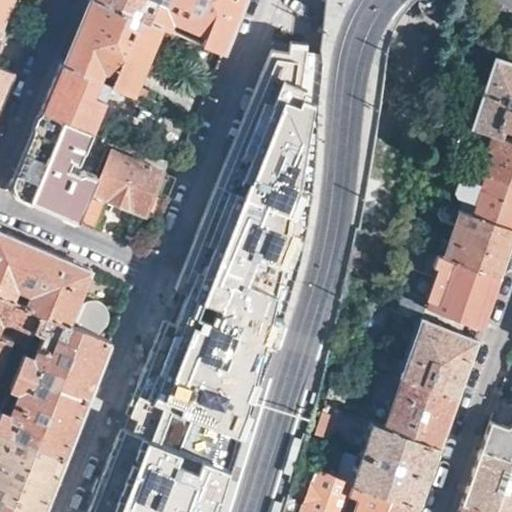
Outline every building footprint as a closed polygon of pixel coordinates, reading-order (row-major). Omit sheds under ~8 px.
[(0,0),(0,28),(1,29),(13,0),(0,0)] [(85,0),(74,28),(60,61),(100,78),(103,70),(114,75),(111,83),(131,91),(133,84),(146,56),(161,23),(147,17),(139,13),(136,23),(125,17),(129,9),(110,0),(85,0)] [(110,0),(129,9),(133,0),(143,4),(139,13),(147,17),(153,0),(110,0)] [(153,0),(147,17),(161,23),(223,53),(243,0),(153,0)] [(34,25),(12,15),(5,30),(28,39),(34,25)] [(270,47),(218,179),(291,200),(301,140),(307,105),(310,52),(303,50),(304,41),(288,40),(288,50),(270,47)] [(511,60),(494,54),(470,125),(480,129),(499,135),(502,128),(511,130),(511,60)] [(46,94),(41,108),(91,130),(111,83),(100,78),(60,61),(46,94)] [(0,105),(3,98),(14,71),(0,65),(0,105)] [(133,84),(131,91),(139,95),(143,88),(133,84)] [(22,194),(78,218),(84,204),(97,173),(85,167),(83,165),(77,169),(66,165),(70,157),(78,160),(91,130),(41,108),(33,127),(24,150),(12,177),(11,183),(11,185),(12,189),(13,191),(19,193),(22,194)] [(475,144),(492,150),(485,172),(511,181),(511,140),(499,135),(480,129),(475,144)] [(111,138),(106,149),(112,151),(96,190),(159,216),(174,176),(121,154),(125,144),(111,138)] [(511,181),(485,172),(481,183),(463,177),(456,180),(453,187),(456,195),(475,201),(471,211),(511,225),(511,181)] [(218,179),(120,427),(220,465),(268,314),(291,200),(218,179)] [(507,249),(511,234),(511,225),(471,211),(440,201),(435,214),(439,220),(451,223),(446,239),(431,234),(428,237),(424,248),(439,253),(499,274),(507,249)] [(84,204),(78,218),(83,220),(94,225),(100,211),(84,204)] [(0,296),(38,312),(98,335),(99,330),(101,330),(103,329),(105,328),(108,326),(110,324),(110,322),(112,319),(112,316),(111,312),(111,310),(110,307),(108,305),(106,303),(103,301),(101,299),(98,298),(94,298),(91,299),(89,300),(86,301),(84,304),(76,300),(90,268),(50,251),(0,230),(0,296)] [(489,302),(499,274),(439,253),(434,265),(439,266),(424,305),(480,326),(489,302)] [(38,312),(0,296),(0,322),(2,317),(31,329),(38,312)] [(424,305),(410,299),(404,315),(418,322),(421,315),(424,305)] [(99,369),(110,339),(98,335),(38,312),(31,329),(41,333),(31,355),(22,351),(14,370),(87,398),(99,369)] [(467,363),(476,336),(421,315),(418,322),(404,361),(400,373),(457,394),(467,363)] [(0,364),(10,340),(0,336),(0,364)] [(400,373),(404,361),(364,346),(359,357),(400,373)] [(0,429),(65,457),(75,431),(87,398),(14,370),(6,388),(15,392),(7,410),(0,406),(0,429)] [(448,420),(457,394),(400,373),(383,424),(439,445),(448,420)] [(428,475),(439,445),(383,424),(369,419),(348,479),(417,505),(428,475)] [(489,419),(479,448),(511,458),(511,419),(505,425),(489,419)] [(233,461),(240,465),(252,426),(244,425),(233,461)] [(203,511),(220,465),(120,427),(86,511),(203,511)] [(0,496),(35,511),(42,511),(53,488),(65,457),(0,429),(0,496)] [(294,437),(282,476),(286,476),(289,477),(301,441),(298,439),(294,437)] [(468,481),(461,500),(494,511),(511,511),(511,458),(479,448),(468,481)] [(414,511),(417,505),(348,479),(314,467),(297,511),(414,511)] [(218,511),(220,511),(225,511),(236,475),(229,475),(218,511)] [(0,511),(35,511),(0,496),(0,511)] [(277,501),(273,500),(269,511),(277,511),(280,502),(277,501)] [(494,511),(461,500),(456,511),(494,511)]
